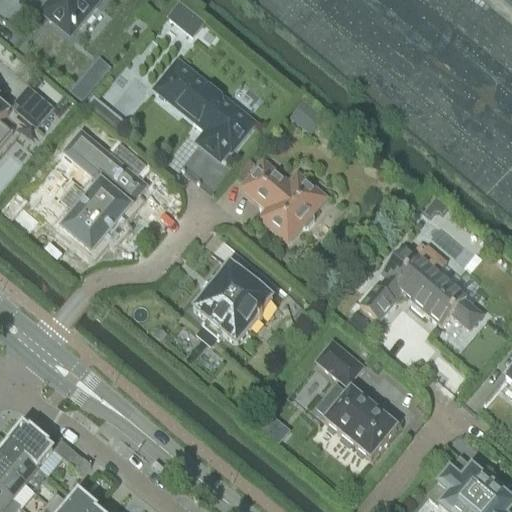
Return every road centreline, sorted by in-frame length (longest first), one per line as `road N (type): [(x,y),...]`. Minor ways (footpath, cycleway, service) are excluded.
road 1 (residential): [(206,199),(155,264),(141,274),(102,278),(47,344)]
road 2 (residential): [(174,511),(14,382)]
road 3 (secondary): [(237,511),(116,412)]
road 4 (residential): [(454,410),(372,511)]
